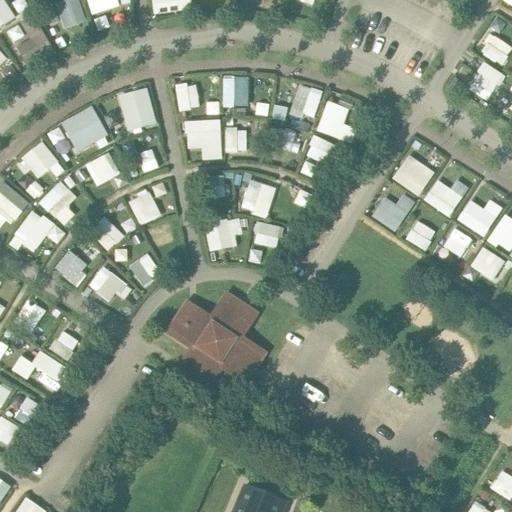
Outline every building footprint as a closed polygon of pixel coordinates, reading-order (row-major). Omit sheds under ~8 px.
[(57,0),(54,1),(62,28),(84,21),(77,0),(57,0)] [(86,0),(90,13),(118,4),(116,0),(86,0)] [(150,0),(152,12),(188,10),(187,0),(150,0)] [(17,24),(6,31),(12,41),(23,35),(17,24)] [(492,34),(481,51),(501,64),(511,48),(492,34)] [(27,67),(54,53),(47,40),(20,53),(27,67)] [(489,96),(503,77),(484,64),(471,83),(489,96)] [(223,76),(222,106),(246,106),(246,76),(223,76)] [(173,86),(177,110),(199,106),(195,82),(173,86)] [(312,118),(321,90),(298,83),(289,111),(312,118)] [(116,95),(128,131),(156,122),(144,86),(116,95)] [(316,130),(350,142),(355,127),(342,122),(348,105),(327,98),(316,130)] [(283,121),(287,107),(274,104),(270,118),(283,121)] [(93,107),(59,120),(71,151),(105,137),(93,107)] [(221,159),(220,119),(184,120),(185,148),(201,147),(201,159),(221,159)] [(224,150),(246,151),(246,129),(224,129),(224,150)] [(312,136),(305,156),(328,164),(335,144),(312,136)] [(20,156),(36,178),(55,164),(39,142),(20,156)] [(150,148),(138,153),(145,170),(157,166),(150,148)] [(94,185),(118,174),(108,152),(84,164),(94,185)] [(391,178),(418,196),(434,171),(406,154),(391,178)] [(223,196),(222,174),(210,174),(211,197),(223,196)] [(250,178),(239,207),(265,216),(275,187),(250,178)] [(455,179),(450,187),(436,179),(423,200),(449,216),(466,186),(455,179)] [(0,229),(3,231),(25,199),(0,181),(0,229)] [(151,191),(129,196),(136,224),(157,218),(151,191)] [(394,203),(383,196),(370,216),(394,231),(414,201),(401,193),(394,203)] [(482,236),(501,207),(488,199),(482,207),(469,199),(456,219),(482,236)] [(488,236),(507,251),(511,245),(511,219),(506,214),(488,236)] [(96,240),(108,250),(122,233),(102,216),(94,225),(103,232),(96,240)] [(238,217),(203,223),(207,250),(236,246),(233,232),(240,231),(238,217)] [(416,219),(404,238),(423,250),(435,231),(416,219)] [(257,221),(251,241),(274,247),(280,227),(257,221)] [(167,223),(147,227),(150,245),(171,241),(167,223)] [(453,227),(441,246),(460,257),(472,239),(453,227)] [(491,280),(504,261),(482,245),(468,264),(491,280)] [(127,267),(142,286),(158,274),(143,254),(127,267)] [(89,284),(121,305),(132,287),(101,266),(89,284)] [(211,323),(189,308),(172,333),(195,348),(180,371),(205,387),(220,364),(243,379),(259,354),(236,339),(251,317),(226,300),(211,323)] [(37,340),(44,330),(24,316),(17,325),(37,340)] [(58,330),(49,349),(69,359),(78,339),(58,330)] [(39,349),(30,361),(20,354),(11,368),(25,378),(33,367),(60,385),(70,371),(39,349)] [(0,383),(0,404),(10,391),(0,383)] [(33,429),(46,409),(26,396),(13,415),(33,429)] [(0,418),(0,440),(8,443),(15,423),(0,418)] [(511,486),(511,475),(497,467),(492,476),(511,486)] [(511,489),(493,478),(487,487),(511,502),(511,500),(511,489)] [(0,499),(8,488),(0,481),(0,499)] [(282,511),(285,505),(244,488),(233,511),(282,511)] [(25,496),(13,511),(43,511),(45,510),(25,496)] [(471,503),(467,511),(491,511),(492,510),(471,503)]
